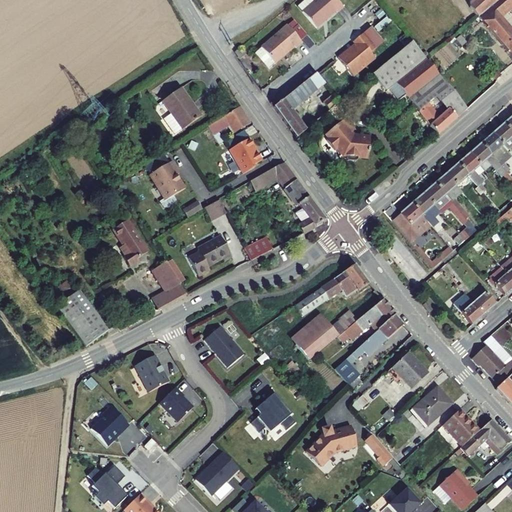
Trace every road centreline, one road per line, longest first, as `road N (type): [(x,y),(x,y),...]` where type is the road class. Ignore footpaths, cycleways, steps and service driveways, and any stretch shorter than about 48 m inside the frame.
road 1 (tertiary): [(345,228),(183,0)]
road 2 (residential): [(168,318),(219,408),(215,425),(168,473),(172,494),(188,511)]
road 3 (residential): [(511,82),(345,228)]
road 4 (tertiary): [(168,318),(225,290),(286,275),(345,228)]
road 5 (tertiary): [(0,388),(93,357),(168,318)]
road 6 (tertiary): [(448,357),(345,228)]
road 7 (track): [(57,511),(71,366)]
